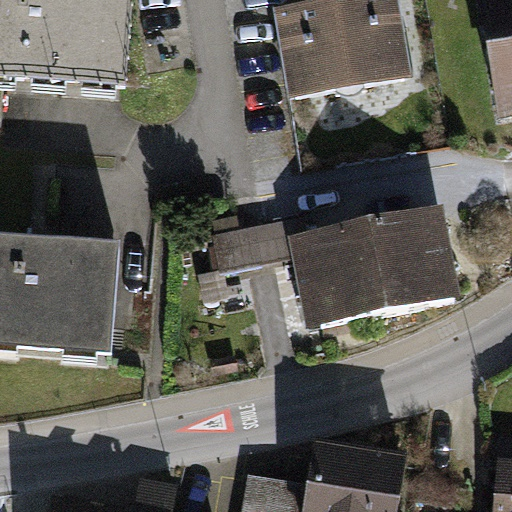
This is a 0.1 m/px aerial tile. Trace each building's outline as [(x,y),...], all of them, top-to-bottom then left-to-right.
[(0,0),(0,76),(128,86),(133,0),(0,0)] [(398,0),(333,0),(274,11),(290,99),(412,77),(398,0)] [(511,0),(482,0),(503,119),(511,116),(511,0)] [(443,208),(291,239),(295,259),(309,328),(461,297),(443,208)] [(213,221),(216,235),(241,230),(238,217),(213,221)] [(221,275),(295,259),(291,239),(287,220),(241,230),(216,235),(213,236),(221,275)] [(121,245),(0,235),(0,346),(112,356),(121,245)] [(226,302),(221,275),(200,279),(205,306),(226,302)] [(402,511),(411,456),(320,442),(313,486),(252,476),(246,511),(402,511)] [(511,511),(511,465),(502,465),(497,511),(511,511)] [(134,511),(108,507),(107,511),(171,511),(176,489),(141,481),(138,494),(134,511)] [(107,511),(108,507),(55,495),(51,511),(107,511)]
